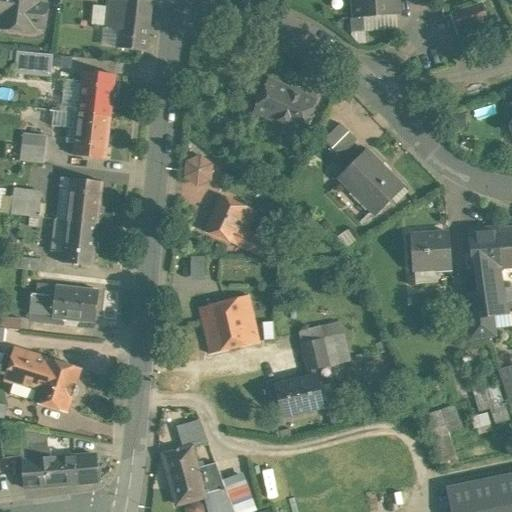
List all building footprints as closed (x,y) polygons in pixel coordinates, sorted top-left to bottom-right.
[(0,0),(0,29),(35,34),(35,29),(45,30),(49,4),(39,3),(39,0),(0,0)] [(153,0),(149,0),(107,0),(104,28),(120,30),(117,48),(147,52),(153,0)] [(353,0),(355,18),(399,15),(397,0),(353,0)] [(481,5),(450,16),(459,43),(483,35),(479,22),(486,20),(481,5)] [(53,55),(17,52),(15,73),(50,77),(53,55)] [(115,75),(83,72),(78,114),(110,117),(115,75)] [(317,100),(269,78),(253,113),(302,134),(306,125),(317,100)] [(78,114),(53,111),(52,126),(76,129),(73,156),(106,159),(110,117),(78,114)] [(321,136),(328,146),(348,132),(341,122),(321,136)] [(319,132),(306,125),(302,134),(305,136),(299,149),(308,154),(319,132)] [(17,158),(42,163),(46,135),(22,130),(17,158)] [(344,172),(367,150),(350,133),(328,155),(344,172)] [(344,172),(338,178),(375,216),(404,187),(367,150),(344,172)] [(212,165),(200,157),(187,163),(186,177),(197,185),(210,179),(212,165)] [(103,183),(71,179),(66,221),(98,225),(103,183)] [(41,194),(14,191),(11,214),(39,218),(41,194)] [(255,211),(221,196),(205,231),(240,246),(246,231),(255,211)] [(98,225),(66,221),(61,263),(94,266),(98,225)] [(511,228),(499,230),(501,269),(511,268),(511,228)] [(499,230),(470,231),(474,271),(475,270),(476,281),(481,284),(482,293),(487,293),(490,315),(492,315),(508,313),(507,302),(506,302),(502,280),(501,275),(501,269),(499,230)] [(272,243),(246,231),(240,246),(260,255),(261,252),(267,255),(272,243)] [(449,233),(410,235),(413,270),(437,269),(437,273),(452,272),(449,233)] [(40,259),(16,257),(15,268),(39,271),(40,259)] [(465,295),(464,276),(453,276),(455,300),(466,299),(465,295)] [(511,277),(502,280),(506,302),(507,302),(511,300),(511,277)] [(99,291),(56,286),(55,296),(52,316),(52,318),(95,323),(99,291)] [(465,295),(466,299),(471,338),(494,335),(492,315),(490,315),(487,293),(482,293),(465,295)] [(55,296),(32,294),(29,313),(52,316),(55,296)] [(249,296),(199,308),(210,354),(260,343),(249,296)] [(21,319),(1,317),(0,328),(20,330),(21,319)] [(337,324),(299,333),(301,345),(323,339),(326,352),(329,366),(346,362),(337,324)] [(323,339),(301,345),(304,357),(326,352),(323,339)] [(81,369),(47,359),(46,361),(17,351),(15,357),(9,378),(8,380),(15,382),(11,393),(34,400),(33,402),(68,413),(81,369)] [(326,352),(304,357),(309,378),(316,376),(314,369),(329,366),(326,352)] [(3,353),(0,363),(0,375),(9,378),(15,357),(3,353)] [(511,365),(498,370),(508,401),(511,400),(511,365)] [(309,378),(275,386),(283,417),(324,407),(316,376),(309,378)] [(475,397),(479,411),(491,407),(503,404),(498,390),(475,397)] [(503,404),(491,407),(496,423),(508,420),(503,404)] [(441,410),(449,434),(461,430),(454,406),(441,410)] [(441,410),(425,415),(442,468),(458,462),(449,434),(441,410)] [(471,415),(473,426),(488,422),(486,411),(471,415)] [(20,427),(0,423),(0,436),(3,459),(22,457),(21,451),(20,427)] [(45,432),(20,427),(21,451),(47,449),(47,437),(45,436),(45,432)] [(404,429),(326,448),(335,491),(414,473),(404,429)] [(192,447),(163,455),(177,505),(205,497),(205,494),(196,462),(192,447)] [(326,448),(248,467),(258,510),(335,491),(326,448)] [(47,449),(21,451),(22,457),(22,462),(39,460),(48,459),(47,449)] [(48,459),(39,460),(22,462),(24,488),(98,482),(95,455),(48,459)] [(216,463),(199,468),(197,462),(196,462),(205,494),(225,489),(216,463)] [(511,511),(511,470),(444,483),(449,511),(511,511)]
